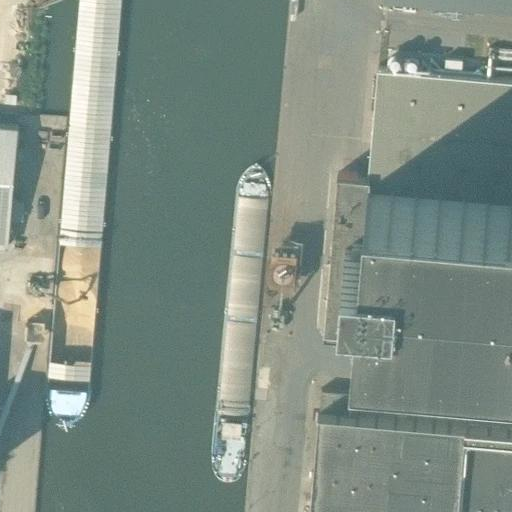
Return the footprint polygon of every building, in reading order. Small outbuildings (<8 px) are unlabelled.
[(511,0),(398,0),(511,9),(511,0)] [(511,78),(378,66),(369,175),(338,172),(325,328),(511,344),(511,78)] [(0,244),(9,245),(19,124),(0,122),(0,244)] [(274,286),(298,286),(298,244),(275,244),(274,286)] [(354,391),(322,388),(320,409),(319,409),(309,511),(511,511),(511,427),(466,424),(466,422),(352,412),(354,391)]
